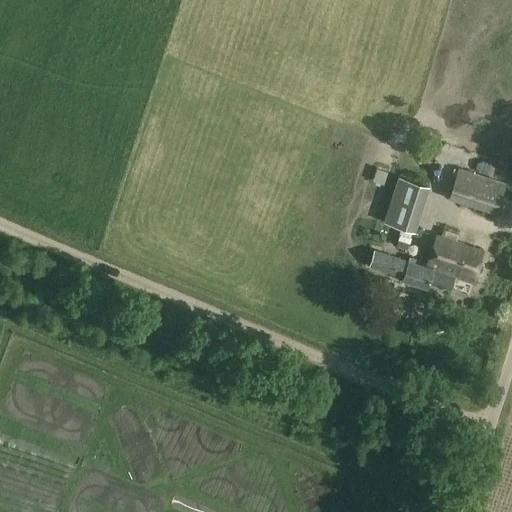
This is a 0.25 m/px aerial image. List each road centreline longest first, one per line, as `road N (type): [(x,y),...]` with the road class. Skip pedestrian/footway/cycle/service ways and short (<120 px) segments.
road 1 (track): [(489,430),(0,227)]
road 2 (unclassified): [(462,511),(511,358)]
